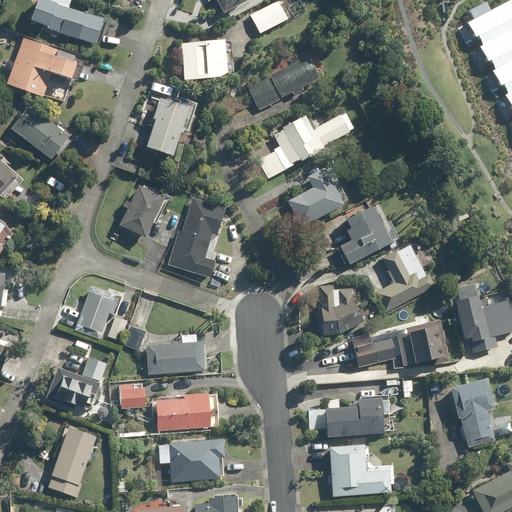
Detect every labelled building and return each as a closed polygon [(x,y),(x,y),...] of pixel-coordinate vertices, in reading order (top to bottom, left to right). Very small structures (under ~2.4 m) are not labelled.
[(53,2),(53,4),(40,0),(36,0),(29,20),(45,26),(91,43),(99,19),(53,2)] [(216,0),(223,13),(246,0),(216,0)] [(511,0),(508,0),(468,20),(511,106),(511,0)] [(277,1),(251,15),(260,33),(286,19),(277,1)] [(24,37),(7,83),(43,97),(53,72),(74,80),(82,59),(24,37)] [(224,40),(181,44),(185,80),(219,77),(226,72),(232,71),(230,42),(225,42),(224,40)] [(302,86),(319,78),(309,56),(271,75),(282,96),(293,91),(294,94),(304,89),(302,86)] [(267,75),(248,85),(260,110),(280,99),(267,75)] [(146,146),(173,156),(181,132),(183,133),(184,129),(187,130),(197,103),(181,97),(179,104),(160,98),(153,118),(155,119),(146,146)] [(29,106),(11,129),(50,159),(57,150),(62,153),(77,133),(61,121),(56,127),(29,106)] [(274,135),(281,148),(258,161),(268,179),(349,132),(340,115),(317,128),(308,113),(283,127),(284,129),(274,135)] [(0,194),(1,194),(6,198),(22,180),(0,159),(0,194)] [(427,161),(417,166),(420,171),(429,167),(427,161)] [(343,204),(342,202),(347,199),(329,167),(325,170),(324,168),(306,177),(310,184),(301,189),(303,192),(287,201),(302,227),(343,204)] [(127,208),(120,225),(145,237),(164,197),(139,185),(130,202),(126,200),(123,206),(127,208)] [(179,231),(168,264),(210,278),(215,261),(204,258),(212,234),(216,236),(225,208),(193,198),(182,232),(179,231)] [(396,240),(377,204),(344,221),(349,230),(346,231),(351,240),(340,246),(341,248),(337,250),(344,265),(349,262),(349,265),(389,244),(392,250),(399,246),(396,240)] [(0,249),(11,234),(4,222),(0,219),(0,249)] [(387,271),(393,283),(375,293),(385,312),(435,286),(429,274),(426,275),(410,245),(397,252),(397,251),(382,259),(388,271),(387,271)] [(90,286),(74,330),(99,339),(108,313),(115,315),(121,297),(90,286)] [(320,305),(319,305),(319,315),(318,315),(319,338),(334,337),(335,334),(343,333),(363,321),(351,289),(332,290),(332,286),(319,286),(320,305)] [(114,316),(108,337),(120,341),(127,321),(114,316)] [(406,328),(407,332),(396,335),(403,366),(434,359),(435,364),(448,361),(439,320),(406,328)] [(144,333),(129,327),(122,345),(137,351),(144,333)] [(391,339),(395,338),(393,332),(369,338),(368,335),(352,338),(358,367),(396,359),(391,339)] [(182,343),(146,346),(147,375),(204,371),(202,342),(195,343),(195,335),(181,336),(182,343)] [(0,370),(8,348),(6,347),(7,343),(0,339),(0,370)] [(89,356),(82,375),(100,381),(106,362),(89,356)] [(57,368),(45,399),(65,406),(66,402),(89,411),(93,399),(98,401),(101,392),(98,385),(99,383),(57,368)] [(487,378),(451,387),(458,418),(461,417),(469,447),(494,441),(487,411),(494,409),(487,378)] [(411,381),(403,381),(404,392),(412,392),(411,381)] [(141,384),(119,385),(120,409),(144,407),(143,388),(141,388),(141,384)] [(216,394),(152,399),(153,420),(157,420),(157,431),(218,427),(216,394)] [(358,406),(326,409),(327,437),(383,433),(381,398),(358,400),(358,406)] [(68,427),(51,476),(53,476),(49,488),(77,497),(81,484),(79,483),(96,437),(68,427)] [(223,476),(221,458),(224,458),(222,439),(168,443),(171,483),(219,479),(219,476),(223,476)] [(331,475),(327,475),(328,484),(332,484),(333,497),(391,492),(389,469),(366,471),(364,445),(329,447),(331,475)] [(510,471),(472,491),(482,511),(500,511),(511,506),(511,461),(506,465),(510,471)] [(126,482),(114,482),(115,493),(126,492),(126,482)] [(234,511),(234,496),(208,499),(208,504),(194,505),(194,511),(234,511)]
